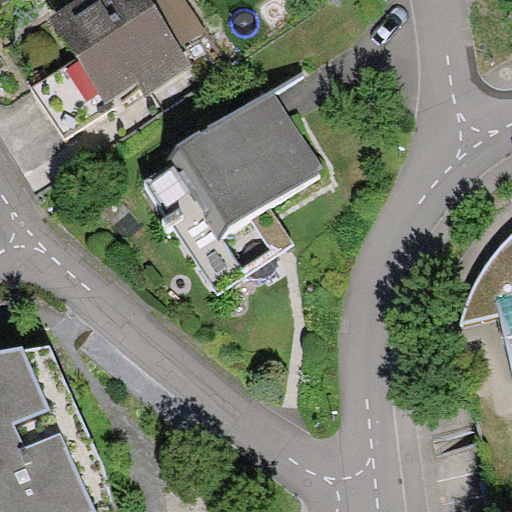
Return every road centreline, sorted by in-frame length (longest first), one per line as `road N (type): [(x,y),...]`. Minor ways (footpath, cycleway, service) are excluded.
road 1 (residential): [(378,500),(308,467),(28,235)]
road 2 (residential): [(378,500),(369,385),(376,283),(418,197),(469,144)]
road 3 (residential): [(469,144),(434,0)]
